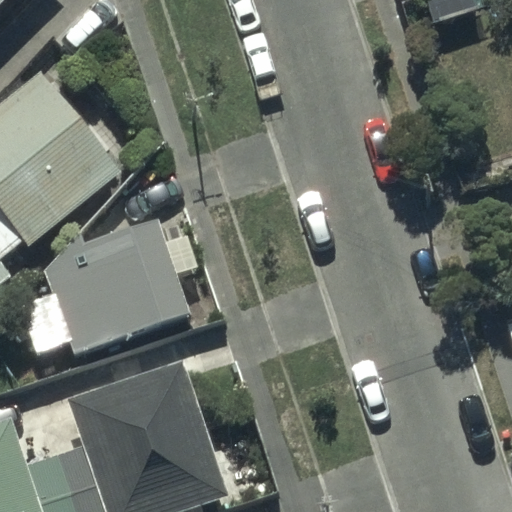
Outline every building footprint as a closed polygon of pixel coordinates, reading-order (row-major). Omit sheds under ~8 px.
[(0,0),(0,21),(22,0),(0,0)] [(42,89),(0,122),(0,221),(29,257),(119,185),(42,89)] [(193,333),(160,232),(82,257),(51,293),(76,371),(193,333)] [(0,299),(11,291),(0,277),(0,299)] [(14,437),(0,441),(0,511),(233,511),(189,378),(72,417),(87,462),(29,482),(14,437)]
